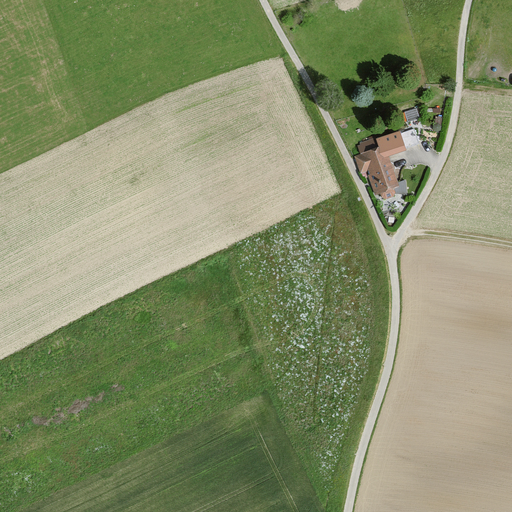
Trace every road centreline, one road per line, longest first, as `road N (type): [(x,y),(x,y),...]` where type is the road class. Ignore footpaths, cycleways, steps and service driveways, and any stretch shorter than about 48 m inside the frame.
road 1 (residential): [(263,0),(390,249)]
road 2 (residential): [(390,249),(391,351),(348,511)]
road 3 (unclassified): [(469,0),(447,144),(390,249)]
